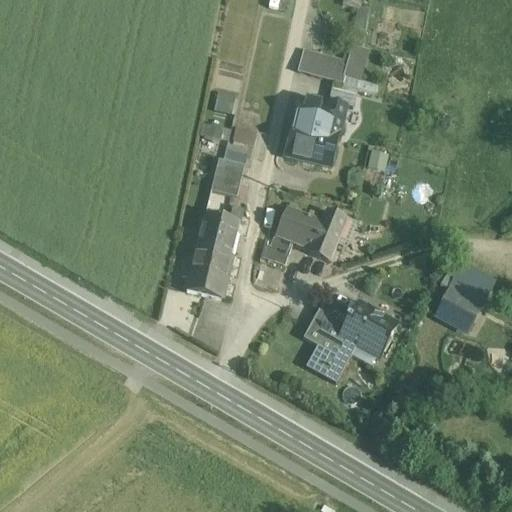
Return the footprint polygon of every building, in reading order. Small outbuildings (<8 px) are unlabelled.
[(357,10),(358,11),(359,0),(343,0),(342,9),(357,12),(357,10)] [(349,50),(352,51),(360,52),(367,12),(358,11),(357,10),(357,12),(349,50)] [(344,81),(357,84),(366,54),(360,52),(352,51),(346,72),(344,81)] [(346,72),(314,64),(316,58),(303,54),(297,75),(309,79),(332,85),(342,88),(344,81),(346,72)] [(357,84),(344,81),(342,88),(332,85),(327,104),(345,109),(350,111),(357,84)] [(378,87),(359,81),(356,93),(375,98),(378,87)] [(326,109),(298,101),(282,159),(328,171),(345,109),(327,104),(326,109)] [(256,134),(235,129),(231,144),(253,149),(256,134)] [(242,159),(223,155),(221,165),(240,169),(242,159)] [(221,165),(214,164),(208,196),(234,201),(240,169),(221,165)] [(322,223),(286,209),(273,242),(291,249),(309,256),(307,261),(323,267),(341,221),(326,215),(322,223)] [(240,217),(231,216),(229,224),(238,226),(240,217)] [(229,224),(204,219),(194,271),(187,269),(184,284),(191,285),(189,297),(222,304),(238,226),(229,224)] [(291,249),(273,242),(269,252),(264,250),(261,261),(283,270),(291,249)] [(450,295),(475,308),(481,311),(491,294),(460,277),(450,295)] [(475,308),(450,295),(437,320),(462,333),(475,308)] [(322,308),(310,330),(324,338),(336,316),(322,308)] [(390,342),(397,329),(358,308),(350,323),(347,322),(346,325),(348,326),(341,340),(357,348),(378,360),(388,341),(390,342)] [(468,336),(481,311),(475,308),(462,333),(468,336)] [(311,360),(341,377),(357,348),(341,340),(348,326),(346,325),(347,322),(336,316),(324,338),(310,330),(303,342),(317,350),(311,360)] [(341,377),(311,360),(306,371),(336,387),(341,377)]
